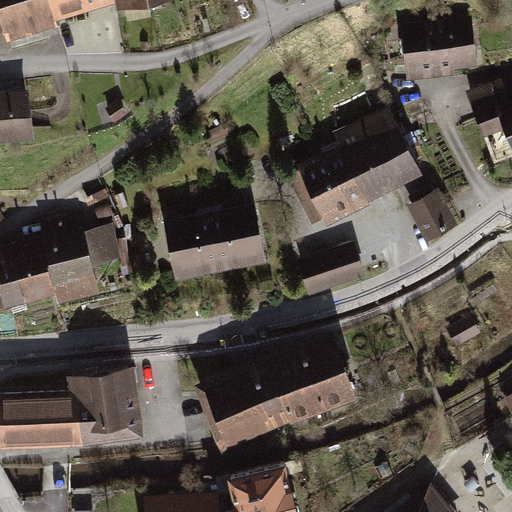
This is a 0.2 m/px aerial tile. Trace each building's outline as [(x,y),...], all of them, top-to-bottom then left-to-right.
[(0,0),(0,27),(53,12),(49,0),(0,0)] [(49,0),(53,12),(90,0),(49,0)] [(404,25),(409,65),(475,58),(470,17),(404,25)] [(377,73),(369,61),(361,66),(369,79),(377,73)] [(472,91),(496,156),(511,149),(511,101),(506,104),(498,82),(472,91)] [(0,97),(0,131),(28,128),(24,94),(0,97)] [(107,114),(116,121),(123,111),(114,105),(107,114)] [(342,147),(364,190),(419,163),(393,113),(356,130),(360,138),(342,147)] [(342,147),(327,154),(348,198),(364,190),(342,147)] [(315,190),(324,210),(348,198),(327,154),(293,171),(304,195),(315,190)] [(430,233),(452,221),(435,190),(413,202),(430,233)] [(253,203),(210,212),(219,256),(262,247),(253,203)] [(167,220),(176,264),(219,256),(210,212),(167,220)] [(11,250),(23,291),(59,282),(63,296),(99,287),(92,259),(85,229),(67,233),(63,216),(45,220),(49,238),(46,238),(41,242),(11,250)] [(108,223),(85,229),(92,259),(115,253),(108,223)] [(301,260),(310,287),(362,269),(353,243),(301,260)] [(23,291),(11,250),(0,252),(0,284),(4,297),(23,291)] [(477,328),(471,318),(451,329),(456,339),(477,328)] [(269,415),(271,420),(290,412),(350,390),(329,333),(270,355),(272,361),(250,370),(269,415)] [(0,439),(83,435),(83,436),(139,429),(129,364),(72,371),(74,389),(0,392),(0,439)] [(269,415),(250,370),(208,387),(227,432),(269,415)] [(296,511),(284,461),(231,473),(230,471),(213,474),(217,490),(234,488),(239,506),(220,510),(220,511),(296,511)] [(457,511),(432,479),(389,511),(457,511)] [(149,498),(150,511),(215,511),(213,494),(149,498)]
